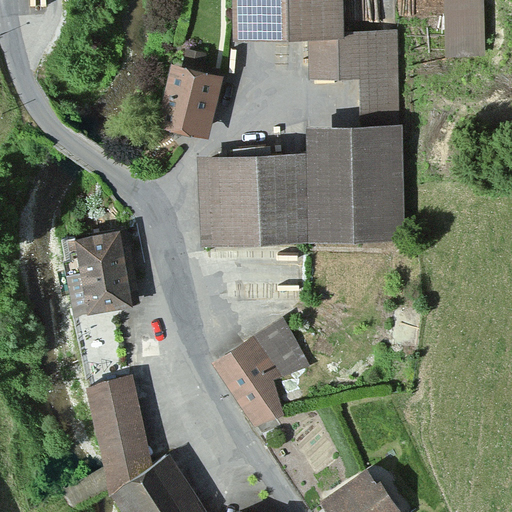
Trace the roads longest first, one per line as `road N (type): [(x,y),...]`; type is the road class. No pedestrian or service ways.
road 1 (unclassified): [(296,511),(207,374),(165,226),(147,195),(40,113),(24,84),(7,0)]
road 2 (track): [(227,407),(65,498)]
